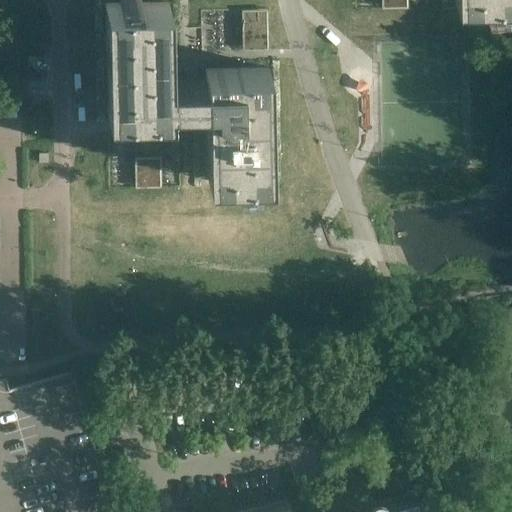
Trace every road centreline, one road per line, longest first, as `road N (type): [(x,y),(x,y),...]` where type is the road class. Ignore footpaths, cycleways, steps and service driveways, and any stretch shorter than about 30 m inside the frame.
road 1 (residential): [(286,0),(329,148),(371,251),(408,315)]
road 2 (residential): [(16,198),(63,196),(59,0)]
